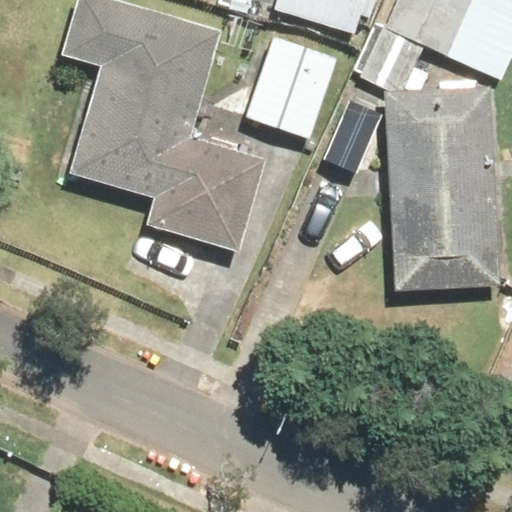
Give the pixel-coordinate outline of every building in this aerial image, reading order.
[(214,39),(83,0),(69,0),(52,60),(90,71),(59,175),(146,201),(138,230),(231,257),(259,165),(183,142),(214,39)] [(374,0),(290,0),(284,23),(363,45),(374,0)] [(511,54),(511,0),(406,0),(389,39),(498,87),(511,54)] [(348,64),(270,41),(246,120),(324,143),(348,64)] [(482,90),(376,97),(388,296),(495,289),(482,90)]
